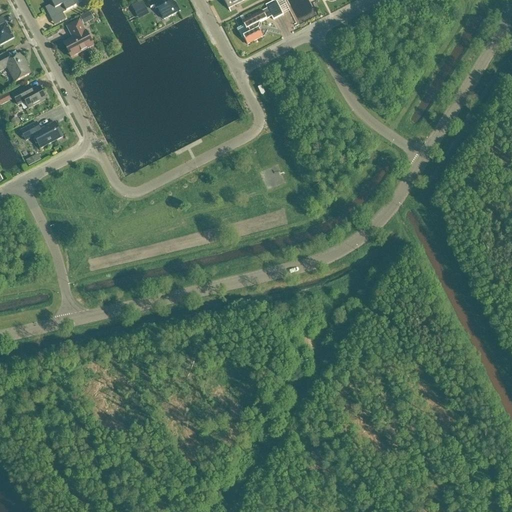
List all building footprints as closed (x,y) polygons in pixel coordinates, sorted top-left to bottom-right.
[(49,0),(53,5),(45,9),(55,27),(66,21),(63,14),(76,7),(72,0),(49,0)] [(175,4),(170,2),(167,4),(165,0),(156,0),(148,5),(151,10),(157,7),(164,21),(180,13),(175,4)] [(223,0),(229,10),(244,2),(242,0),(223,0)] [(243,38),(247,46),(263,38),(258,30),(260,24),(272,18),(273,21),(283,16),(275,2),(266,7),(267,10),(242,23),(244,26),(237,30),(242,39),(243,38)] [(94,20),(90,14),(81,19),(83,23),(87,21),(88,23),(94,20)] [(4,25),(1,19),(0,19),(0,47),(14,40),(6,24),(4,25)] [(64,45),(71,59),(94,47),(86,33),(85,33),(79,22),(67,28),(73,40),(64,45)] [(26,62),(22,55),(12,60),(8,54),(0,57),(0,72),(0,73),(7,69),(15,84),(31,75),(25,63),(26,62)] [(46,100),(40,88),(29,94),(26,89),(12,96),(18,107),(25,103),(29,110),(46,100)] [(0,106),(11,101),(8,96),(0,100),(0,106)] [(63,139),(55,123),(40,131),(36,124),(21,132),(26,142),(34,138),(41,150),(63,139)] [(38,155),(26,162),(29,168),(42,161),(38,155)] [(267,178),(272,189),(287,183),(280,165),(263,172),(264,175),(273,172),(274,176),(267,178)]
